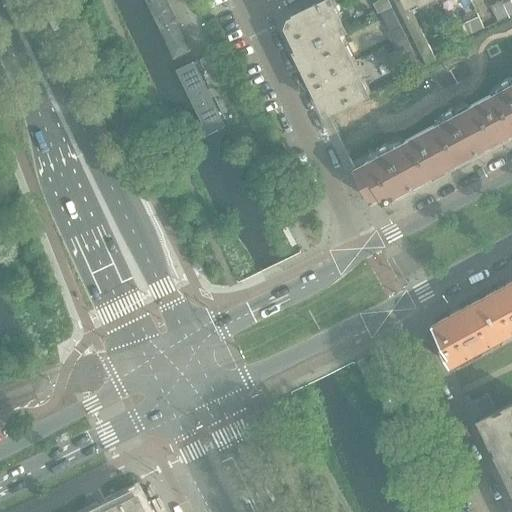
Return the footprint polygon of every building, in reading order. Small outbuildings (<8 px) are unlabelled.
[(143,0),(172,59),(189,51),(163,0),(143,0)] [(337,26),(333,18),(340,15),(333,0),(323,0),(297,13),(298,14),(291,18),(288,25),(300,49),(339,30),(345,27),(343,24),(337,26)] [(391,8),(387,0),(381,0),(373,4),(378,14),(391,8)] [(408,5),(405,0),(401,0),(396,3),(401,13),(409,8),(408,5)] [(511,0),(510,0),(502,4),(508,16),(509,17),(511,15),(511,0)] [(501,1),(490,6),(498,21),(508,16),(502,4),(501,1)] [(414,19),(409,8),(401,13),(405,23),(414,19)] [(394,20),(389,10),(379,15),(383,25),(394,20)] [(478,17),(466,22),(471,34),(483,28),(478,17)] [(419,29),(414,19),(405,23),(410,33),(419,29)] [(406,37),(401,28),(387,34),(392,44),(406,37)] [(424,39),(419,29),(410,33),(415,43),(424,39)] [(347,59),(340,45),(345,42),(339,30),(300,49),(297,50),(312,81),(354,60),(352,57),(347,59)] [(453,43),(448,33),(437,39),(443,49),(453,43)] [(419,68),(409,46),(410,46),(406,37),(392,44),(396,52),(404,48),(415,70),(419,68)] [(429,49),(424,39),(415,43),(420,53),(429,49)] [(434,59),(432,55),(429,49),(420,53),(425,64),(434,59)] [(206,136),(225,127),(191,60),(174,69),(206,136)] [(207,60),(200,64),(205,74),(212,70),(207,60)] [(369,91),(362,77),(357,80),(350,66),(356,63),(354,60),(312,81),(327,111),(369,91)] [(511,133),(511,82),(486,97),(507,136),(511,133)] [(507,136),(486,97),(421,132),(442,171),(507,136)] [(442,171),(421,132),(399,144),(354,169),(371,201),(381,196),(384,202),(388,200),(389,201),(392,200),(392,198),(442,171)] [(277,166),(271,154),(262,159),(268,171),(277,166)] [(504,336),(511,331),(511,281),(483,297),(504,336)] [(450,365),(501,338),(504,336),(483,297),(433,325),(444,346),(441,348),(450,365)] [(494,408),(487,394),(471,402),(468,395),(465,397),(475,418),(494,408)] [(511,402),(481,418),(510,477),(511,476),(511,402)] [(142,511),(134,494),(96,511),(142,511)]
